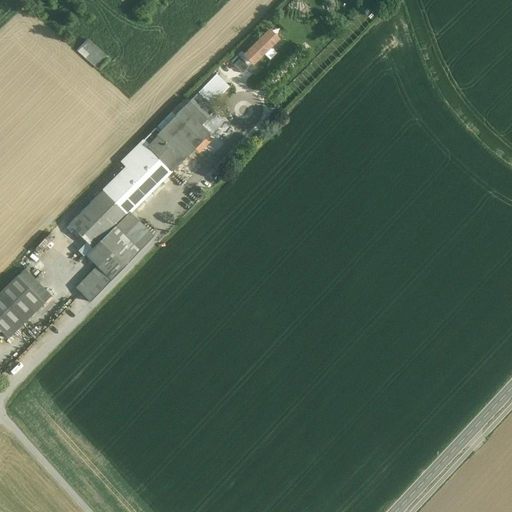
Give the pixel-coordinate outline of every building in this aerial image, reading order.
[(270,29),(245,54),(253,63),(278,38),(270,29)] [(86,39),(77,50),(98,69),(107,58),(86,39)] [(240,58),(234,64),(242,74),(249,67),(240,58)] [(213,77),(196,95),(209,107),(226,90),(213,77)] [(160,132),(148,144),(174,169),(207,135),(199,127),(214,111),(209,107),(196,95),(160,132)] [(214,111),(199,127),(207,135),(208,135),(222,120),(214,111)] [(144,140),(148,144),(160,132),(156,128),(144,140)] [(131,152),(136,158),(127,166),(69,224),(85,240),(78,247),(85,255),(85,254),(97,266),(76,288),(90,302),(153,236),(129,213),(174,169),(148,144),(144,140),(131,152)] [(127,166),(136,158),(131,152),(122,161),(127,166)] [(25,270),(0,296),(0,329),(9,339),(51,296),(25,270)]
